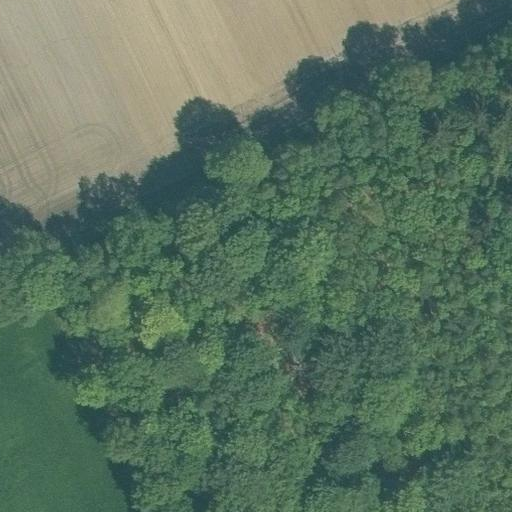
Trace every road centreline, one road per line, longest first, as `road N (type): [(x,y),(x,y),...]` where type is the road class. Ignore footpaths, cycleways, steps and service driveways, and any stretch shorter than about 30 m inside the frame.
road 1 (track): [(46,274),(511,48)]
road 2 (track): [(511,219),(437,84)]
